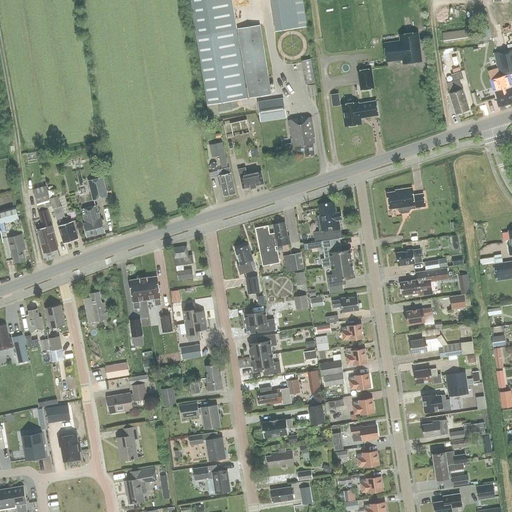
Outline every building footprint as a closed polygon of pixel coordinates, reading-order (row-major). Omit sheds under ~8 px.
[(190,0),(196,35),(209,117),(219,116),(217,102),(230,100),(231,107),(237,107),(236,99),(271,94),(260,25),(238,29),(247,88),(245,88),(236,29),(231,0),(190,0)] [(273,0),(278,30),(309,26),(305,0),(273,0)] [(442,33),(443,44),(467,40),(466,30),(442,33)] [(400,41),(384,43),(386,62),(402,60),(403,64),(422,62),(418,32),(399,35),(400,41)] [(511,40),(510,32),(501,34),(504,46),(505,46),(506,51),(494,53),(500,77),(490,80),(498,106),(511,101),(511,84),(509,74),(511,73),(511,40)] [(301,61),(305,84),(314,83),(311,59),(301,61)] [(462,89),(459,79),(463,78),(459,67),(452,69),(453,74),(451,75),(453,81),(446,84),(450,93),(449,94),(450,96),(449,97),(451,105),(452,105),(455,112),(457,113),(469,109),(462,89)] [(353,89),(365,87),(363,69),(350,71),(353,89)] [(315,84),(307,85),(309,96),(317,94),(315,84)] [(283,98),(257,102),(260,122),(286,118),(283,98)] [(376,102),(358,104),(357,102),(342,105),(345,126),(361,124),(360,117),(364,116),(364,117),(378,115),(376,102)] [(312,143),(315,143),(311,118),(288,121),(291,143),(283,144),(284,151),(292,150),(293,153),(304,151),(305,157),(314,155),(312,143)] [(250,133),(247,120),(230,123),(233,137),(250,133)] [(228,166),(222,142),(216,144),(221,168),(228,166)] [(229,167),(215,170),(219,186),(221,185),(224,197),(235,194),(230,173),(229,167)] [(246,175),(245,168),(238,170),(243,189),(250,187),(251,188),(256,187),(256,186),(264,184),(261,171),(246,175)] [(103,176),(87,180),(92,201),(108,197),(103,176)] [(387,193),(389,209),(398,208),(399,212),(401,214),(408,213),(410,210),(410,209),(425,207),(423,194),(413,195),(412,188),(400,190),(400,191),(387,193)] [(51,206),(46,193),(35,196),(39,210),(51,206)] [(58,196),(49,199),(53,208),(61,206),(58,196)] [(341,238),(340,230),(339,220),(342,220),(341,212),(336,213),(334,202),(318,205),(320,216),(317,216),(319,232),(314,232),(315,241),(341,238)] [(87,237),(104,232),(101,219),(100,219),(97,205),(81,209),(85,223),(83,223),(87,237)] [(16,207),(0,211),(0,222),(4,221),(5,223),(19,220),(16,207)] [(37,231),(39,236),(44,253),(58,249),(51,226),(52,226),(47,210),(38,212),(43,229),(37,231)] [(59,226),(58,226),(64,243),(78,239),(72,222),(69,223),(67,217),(57,220),(59,226)] [(282,245),(290,244),(289,235),(287,236),(284,222),(272,224),(274,233),(269,234),(268,225),(255,228),(262,266),(280,263),(277,251),(283,250),(282,245)] [(22,249),(25,249),(21,234),(8,238),(15,264),(25,261),(22,249)] [(332,267),(352,264),(350,250),(338,252),(337,239),(322,241),(324,259),(330,258),(332,267)] [(253,270),(252,267),(250,262),(253,261),(247,245),(235,249),(240,264),(237,265),(240,274),(253,270)] [(175,266),(193,263),(192,255),(188,256),(186,246),(172,248),(174,258),(175,266)] [(404,251),(404,252),(396,253),(398,266),(422,262),(420,249),(412,250),(404,251)] [(304,268),(301,253),(288,255),(292,271),(304,268)] [(494,257),(480,259),(480,265),(493,264),(495,263),(494,257)] [(426,270),(448,267),(446,259),(424,262),(426,270)] [(511,260),(495,263),(493,264),(495,277),(511,274),(511,260)] [(354,277),(352,264),(332,267),(333,275),(327,276),(328,287),(343,285),(342,279),(354,277)] [(416,272),(418,280),(401,283),(403,296),(419,293),(419,296),(433,294),(431,281),(448,279),(447,268),(416,272)] [(193,278),(191,269),(177,271),(178,280),(193,278)] [(143,278),(146,300),(154,299),(155,306),(161,305),(157,276),(147,278),(147,277),(143,278)] [(248,294),(259,292),(257,276),(245,278),(248,294)] [(146,300),(143,278),(140,278),(140,279),(130,281),(134,309),(140,308),(139,301),(146,300)] [(469,283),(460,285),(461,294),(470,292),(469,283)] [(173,290),(175,302),(183,300),(181,288),(173,290)] [(88,323),(107,319),(104,303),(102,303),(101,302),(99,292),(90,293),(90,297),(84,299),(88,323)] [(464,294),(450,296),(452,309),(466,307),(464,294)] [(294,297),(296,309),(308,307),(306,295),(294,297)] [(263,296),(256,297),(258,305),(265,303),(263,296)] [(322,297),(310,299),(311,307),(323,305),(322,297)] [(357,297),(349,298),(349,297),(340,299),(340,300),(332,301),(333,308),(341,307),(342,313),(359,310),(357,297)] [(182,305),(185,323),(205,320),(204,311),(196,312),(195,303),(182,305)] [(61,305),(59,305),(58,304),(54,305),(53,307),(45,308),(50,329),(65,325),(61,305)] [(432,315),(431,308),(405,312),(407,325),(424,322),(423,316),(432,315)] [(30,332),(40,330),(44,330),(41,317),(39,317),(37,309),(28,311),(29,315),(27,315),(30,332)] [(259,333),(275,330),(274,319),(267,320),(265,311),(245,315),(247,328),(259,327),(259,333)] [(160,316),(162,332),(172,331),(170,314),(160,316)] [(142,336),(140,319),(130,320),(132,337),(142,336)] [(207,330),(205,320),(185,323),(188,342),(201,340),(199,331),(207,330)] [(349,340),(363,338),(361,324),(347,326),(347,327),(341,328),(343,340),(349,339),(349,340)] [(0,349),(13,347),(10,338),(9,339),(5,325),(0,326),(0,349)] [(329,325),(316,327),(317,334),(331,332),(329,325)] [(423,337),(425,337),(425,339),(410,341),(412,354),(427,352),(432,351),(432,350),(439,349),(444,348),(442,346),(436,338),(435,329),(424,330),(422,331),(423,337)] [(251,358),(272,354),(271,346),(277,345),(275,334),(260,336),(261,342),(249,344),(251,358)] [(28,361),(22,335),(12,337),(18,363),(28,361)] [(327,335),(315,337),(317,351),(329,349),(327,335)] [(504,335),(491,337),(492,347),(505,346),(504,335)] [(49,339),(51,350),(62,348),(59,336),(49,339)] [(47,339),(40,340),(42,351),(50,349),(47,339)] [(471,341),(442,346),(444,348),(439,349),(440,357),(448,356),(449,360),(457,359),(456,356),(475,353),(474,344),(472,345),(471,341)] [(196,347),(180,350),(182,358),(197,355),(196,347)] [(353,364),(353,365),(367,363),(365,349),(350,351),(345,352),(347,365),(353,364)] [(304,352),(305,360),(316,358),(315,350),(304,352)] [(470,362),(478,361),(477,353),(469,354),(470,362)] [(273,363),(272,354),(251,358),(254,371),(265,369),(266,375),(281,373),(279,362),(273,363)] [(320,364),(322,375),(342,372),(340,361),(320,364)] [(126,363),(105,366),(107,379),(129,375),(126,363)] [(205,366),(207,377),(206,377),(208,391),(223,388),(221,375),(219,375),(217,364),(205,366)] [(501,387),(508,386),(506,368),(499,369),(501,387)] [(310,369),(299,371),(301,380),(312,378),(310,369)] [(440,375),(437,375),(436,369),(429,370),(429,369),(414,371),(416,384),(431,382),(432,384),(441,383),(440,375)] [(473,379),(467,379),(467,384),(473,383),(473,382),(479,381),(478,371),(472,372),(473,379)] [(445,375),(447,389),(468,387),(465,372),(445,375)] [(343,373),(323,376),(325,387),(344,384),(343,373)] [(354,376),(349,377),(349,381),(351,391),(356,390),(371,388),(368,374),(354,376)] [(148,382),(147,375),(129,378),(130,384),(148,382)] [(289,378),(290,392),(301,391),(301,378),(289,378)] [(198,380),(189,381),(191,394),(200,392),(198,380)] [(131,395),(131,393),(107,397),(110,413),(132,409),(131,401),(147,399),(144,384),(132,386),(133,394),(131,395)] [(176,403),(173,387),(160,389),(163,406),(176,403)] [(259,404),(269,403),(270,404),(282,402),(280,389),(271,391),(271,387),(260,389),(261,395),(257,395),(259,404)] [(469,394),(468,387),(447,389),(448,397),(469,394)] [(499,392),(502,408),(511,406),(511,397),(511,390),(499,392)] [(436,396),(435,395),(422,397),(424,413),(438,411),(438,409),(442,408),(443,411),(451,410),(449,399),(446,400),(445,395),(440,395),(436,396)] [(329,413),(339,411),(338,405),(346,404),(345,398),(327,400),(329,413)] [(372,399),(358,401),(352,402),(354,414),(360,413),(360,415),(374,412),(372,399)] [(217,405),(200,408),(197,409),(196,403),(180,406),(182,418),(198,416),(198,414),(202,413),(204,429),(220,427),(217,405)] [(308,406),(311,425),(324,423),(322,404),(308,406)] [(67,421),(64,405),(46,408),(49,424),(67,421)] [(264,438),(288,435),(287,428),(293,427),(291,419),(286,420),(286,419),(262,422),(264,438)] [(432,422),(432,423),(422,425),(424,438),(441,435),(448,434),(446,420),(439,421),(432,422)] [(450,432),(451,440),(485,434),(483,423),(471,425),(470,423),(462,424),(463,430),(450,432)] [(362,440),(362,441),(378,439),(376,425),(360,428),(360,427),(351,428),(352,435),(353,441),(362,440)] [(123,429),(124,437),(117,438),(121,461),(137,458),(134,439),(138,439),(136,427),(123,429)] [(22,438),(26,462),(46,458),(42,435),(22,438)] [(222,438),(202,441),(201,435),(189,437),(191,445),(206,443),(209,461),(225,458),(222,438)] [(67,464),(84,461),(82,453),(84,453),(82,444),(81,445),(80,437),(62,440),(63,449),(65,449),(67,464)] [(464,447),(464,444),(472,443),(471,438),(463,439),(451,441),(452,449),(464,447)] [(306,445),(300,447),(302,453),(309,451),(306,445)] [(280,467),(287,466),(294,465),(292,450),(285,451),(285,448),(278,449),(278,452),(271,453),(271,456),(267,456),(268,466),(280,465),(280,467)] [(348,457),(347,451),(334,453),(336,463),(347,461),(347,457),(348,457)] [(377,451),(362,453),(356,454),(358,467),(364,466),(364,467),(379,465),(377,451)] [(434,467),(463,463),(467,463),(466,454),(454,455),(453,451),(446,452),(432,454),(434,467)] [(463,463),(434,467),(436,480),(450,478),(449,477),(450,477),(449,471),(464,469),(463,463)] [(213,478),(215,493),(230,491),(227,470),(208,473),(207,467),(193,469),(195,480),(213,478)] [(131,472),(132,480),(124,481),(126,491),(127,491),(129,504),(143,501),(142,494),(144,494),(146,491),(145,483),(157,481),(155,468),(131,472)] [(311,470),(297,472),(298,480),(312,479),(311,470)] [(468,475),(451,477),(452,486),(469,484),(468,475)] [(351,483),(350,476),(337,478),(338,485),(351,483)] [(368,492),(368,493),(383,491),(381,477),(365,479),(360,480),(362,492),(368,492)] [(493,484),(476,486),(478,499),(495,497),(493,484)] [(16,505),(26,504),(23,486),(13,488),(16,505)] [(271,502),(273,502),(293,500),(291,487),(272,490),(272,495),(270,495),(271,502)] [(299,488),(302,504),(312,502),(310,487),(299,488)] [(5,510),(16,508),(16,505),(13,488),(2,490),(5,510)] [(462,505),(460,494),(443,496),(444,501),(434,503),(435,511),(451,511),(451,507),(462,505)] [(343,503),(344,511),(354,511),(354,509),(358,509),(357,501),(343,503)] [(386,511),(385,502),(369,505),(364,505),(364,511),(386,511)]
